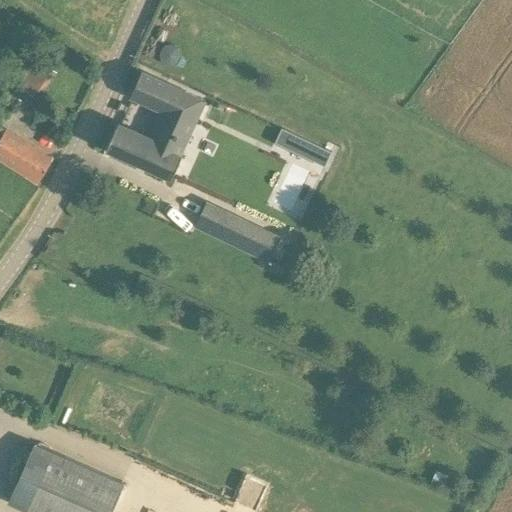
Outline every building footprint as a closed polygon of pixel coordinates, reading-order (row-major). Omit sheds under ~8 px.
[(38,99),(57,73),(38,60),(20,86),(38,99)] [(159,161),(181,114),(192,90),(189,88),(188,89),(133,65),(127,81),(153,92),(141,123),(114,110),(103,134),(150,157),(150,158),(159,161)] [(17,107),(25,94),(19,90),(20,88),(11,83),(0,99),(9,105),(11,103),(17,107)] [(52,159),(5,129),(6,129),(0,125),(0,158),(38,182),(52,159)] [(332,151),(323,147),(281,128),(275,142),(326,166),(332,151)] [(268,259),(280,235),(206,200),(194,224),(268,259)] [(30,511),(109,511),(123,482),(35,443),(9,502),(30,511)]
